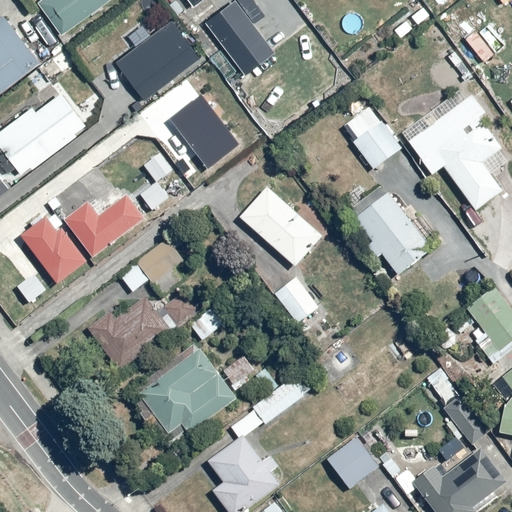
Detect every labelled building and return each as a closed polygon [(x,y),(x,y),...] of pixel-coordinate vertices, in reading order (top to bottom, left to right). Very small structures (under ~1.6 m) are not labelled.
[(42,0),(39,3),(50,18),(54,24),(61,34),(107,0),(42,0)] [(274,52),(235,0),(231,0),(204,21),(244,74),(274,52)] [(0,92),(39,62),(1,12),(0,12),(0,92)] [(198,58),(167,17),(114,58),(144,98),(198,58)] [(414,28),(405,18),(391,30),(400,41),(414,28)] [(467,22),(457,30),(483,60),(493,52),(467,22)] [(88,124),(61,89),(35,109),(32,105),(0,129),(0,158),(16,179),(88,124)] [(510,159),(481,118),(486,115),(472,94),(466,98),(460,90),(401,132),(431,175),(443,166),(474,210),(501,191),(489,175),(502,166),(510,159)] [(401,148),(369,106),(346,124),(356,138),(352,141),(373,169),(401,148)] [(239,129),(223,141),(235,158),(251,146),(239,129)] [(141,166),(154,183),(156,182),(173,169),(159,152),(141,166)] [(207,160),(183,176),(192,189),(216,173),(207,160)] [(0,195),(10,189),(0,175),(0,195)] [(169,199),(156,182),(154,183),(140,195),(153,211),(169,199)] [(344,198),(358,216),(354,219),(371,241),(367,244),(377,258),(382,254),(398,274),(431,249),(387,193),(381,185),(371,193),(363,184),(344,198)] [(321,236),(266,188),(240,218),(295,266),(321,236)] [(99,214),(90,201),(65,220),(92,257),(143,218),(126,195),(99,214)] [(86,260),(61,228),(56,232),(44,217),(19,237),(55,284),(86,260)] [(150,281),(161,297),(186,280),(161,244),(136,261),(137,262),(119,275),(131,293),(150,281)] [(35,272),(16,285),(29,303),(47,290),(35,272)] [(318,308),(296,278),(275,293),(297,323),(318,308)] [(511,345),(511,311),(495,290),(468,312),(485,334),(472,344),(488,364),(511,345)] [(170,329),(172,332),(200,311),(186,293),(158,314),(145,297),(114,321),(105,309),(85,325),(118,369),(170,329)] [(233,395),(252,381),(248,375),(257,369),(244,351),(215,372),(198,348),(136,393),(167,435),(181,424),(188,434),(236,399),(233,395)] [(441,365),(426,378),(441,396),(456,384),(441,365)] [(279,385),(267,369),(256,377),(268,394),(279,385)] [(511,372),(504,380),(511,390),(508,407),(503,406),(497,432),(511,436),(511,372)] [(231,428),(239,438),(242,436),(243,438),(261,423),(264,427),(304,395),(289,377),(279,385),(251,408),(253,410),(231,428)] [(371,432),(368,428),(360,434),(370,446),(386,434),(379,426),(371,432)] [(243,438),(242,436),(239,438),(208,462),(223,483),(213,491),(228,511),(240,511),(278,484),(269,472),(277,467),(268,455),(260,461),(243,438)] [(378,466),(356,438),(327,460),(349,488),(378,466)] [(479,511),(496,498),(492,492),(493,491),(506,480),(480,447),(442,478),(432,466),(411,484),(433,511),(479,511)] [(393,454),(381,463),(391,478),(404,469),(393,454)] [(281,511),(274,502),(260,511),(281,511)]
